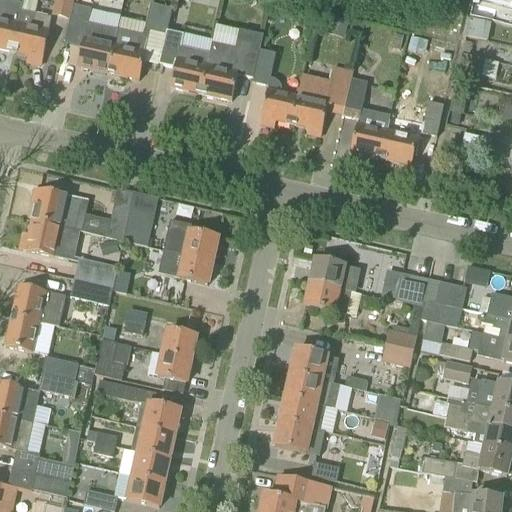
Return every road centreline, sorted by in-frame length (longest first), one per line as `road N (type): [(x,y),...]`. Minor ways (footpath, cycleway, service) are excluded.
road 1 (residential): [(209,511),(276,186)]
road 2 (residential): [(276,186),(0,125)]
road 3 (residential): [(511,239),(276,186)]
